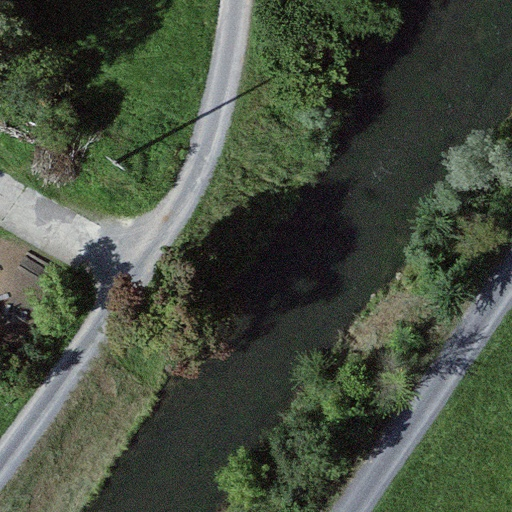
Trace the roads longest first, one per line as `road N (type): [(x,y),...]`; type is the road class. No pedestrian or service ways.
road 1 (track): [(256,0),(253,45),(214,155),(0,480)]
road 2 (track): [(511,280),(353,511)]
